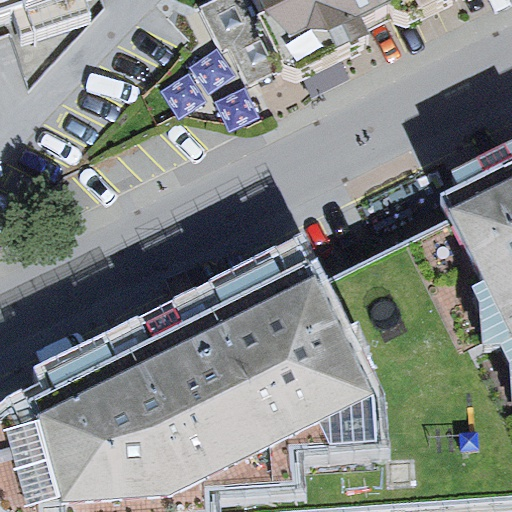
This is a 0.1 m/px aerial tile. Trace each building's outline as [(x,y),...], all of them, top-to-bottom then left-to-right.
[(0,0),(0,66),(85,38),(71,0),(0,0)] [(417,0),(241,0),(272,100),(429,17),(417,0)] [(437,0),(443,11),(461,0),(437,0)] [(511,184),(421,221),(511,408),(511,184)] [(301,286),(12,439),(33,511),(206,511),(373,423),(301,286)]
